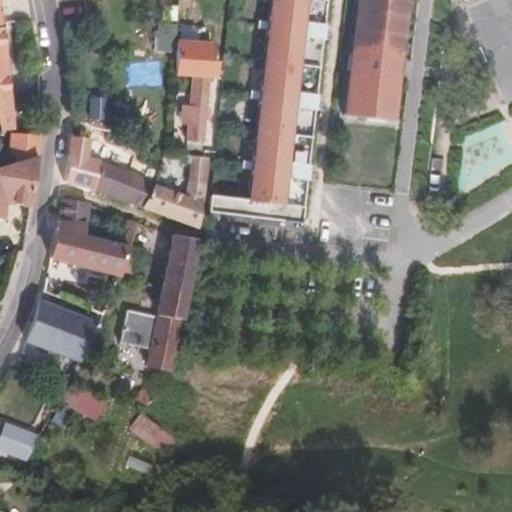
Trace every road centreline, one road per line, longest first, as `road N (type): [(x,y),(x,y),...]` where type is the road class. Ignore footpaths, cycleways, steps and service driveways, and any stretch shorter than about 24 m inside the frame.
road 1 (residential): [(45,0),(57,157),(46,228),(0,344)]
road 2 (track): [(419,249),(449,44)]
